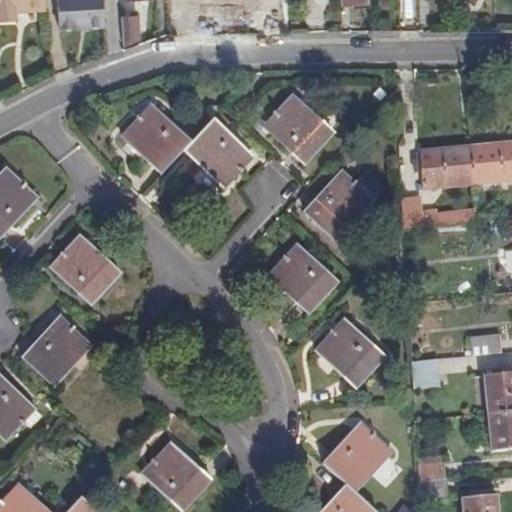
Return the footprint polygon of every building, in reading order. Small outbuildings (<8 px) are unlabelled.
[(15,7),(44,4),(43,0),(0,0),(0,15),(15,14),(15,7)] [(61,0),(63,24),(107,21),(105,0),(61,0)] [(143,12),(125,12),(126,37),(143,33),(143,12)] [(375,97),(382,90),(376,83),(369,90),(375,97)] [(298,163),(326,133),(285,95),(258,126),(298,163)] [(157,176),(180,152),(185,144),(145,107),(118,138),(157,176)] [(185,144),(180,152),(219,188),(248,157),(208,122),(185,144)] [(511,140),(469,144),(471,180),(511,177),(511,140)] [(471,180),(469,144),(416,147),(418,184),(471,180)] [(331,240),(381,187),(363,171),(351,184),(338,171),(301,212),(331,240)] [(0,233),(32,200),(1,172),(0,172),(0,233)] [(420,197),(401,199),(403,228),(422,225),(420,197)] [(421,207),(422,225),(474,219),(473,206),(431,211),(430,206),(421,207)] [(116,278),(76,240),(48,269),(88,309),(116,278)] [(304,314),(332,284),(293,246),(264,278),(304,314)] [(50,389),(88,348),(58,320),(20,360),(50,389)] [(353,389),(381,358),(340,321),(312,351),(353,389)] [(477,337),(478,355),(508,352),(507,335),(477,337)] [(435,358),(411,360),(411,375),(436,373),(435,358)] [(511,370),(485,374),(488,413),(511,411),(511,370)] [(436,373),(411,375),(412,388),(436,386),(436,373)] [(30,430),(40,420),(0,382),(0,439),(3,443),(23,423),(30,430)] [(511,411),(488,413),(491,453),(511,450),(511,411)] [(345,488),(352,493),(390,452),(359,423),(321,465),(345,488)] [(178,511),(179,511),(208,482),(167,444),(139,475),(178,511)] [(416,464),(434,463),(434,455),(416,456),(416,464)] [(434,463),(416,464),(417,478),(442,476),(441,462),(434,463)] [(442,476),(417,478),(418,493),(443,491),(442,476)] [(0,511),(41,511),(13,485),(0,499),(0,511)] [(371,511),(352,493),(345,488),(322,511),(371,511)] [(461,511),(494,511),(493,495),(460,498),(461,511)] [(62,511),(90,511),(76,498),(62,511)]
